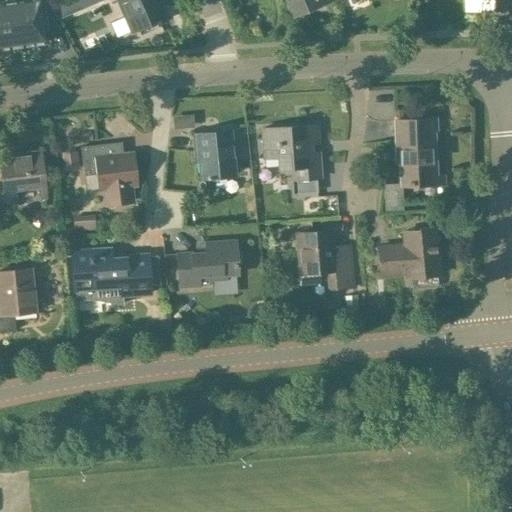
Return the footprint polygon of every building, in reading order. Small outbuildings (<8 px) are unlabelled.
[(10,10),(0,11),(0,49),(21,46),(19,36),(45,32),(40,0),(27,0),(9,3),(10,10)] [(80,0),(84,9),(106,0),(80,0)] [(117,0),(125,19),(128,19),(134,33),(163,21),(154,0),(117,0)] [(288,0),(295,17),(333,0),(288,0)] [(511,0),(467,0),(468,7),(498,5),(498,10),(511,9),(511,0)] [(174,114),(174,126),(195,125),(194,114),(174,114)] [(433,121),(395,123),(397,153),(401,154),(402,164),(401,164),(402,184),(437,182),(433,121)] [(276,160),(277,170),(292,169),(293,180),(321,179),(319,154),(305,155),(303,127),(262,130),(264,161),(276,160)] [(230,132),(194,136),(195,152),(198,152),(201,179),(235,176),(230,132)] [(246,154),(244,137),(238,138),(240,155),(246,154)] [(136,203),(134,188),(139,188),(135,151),(115,154),(113,144),(81,147),(84,177),(98,175),(99,192),(103,192),(105,207),(136,203)] [(17,192),(44,189),(44,193),(47,193),(42,150),(0,154),(0,168),(4,204),(18,202),(17,192)] [(79,169),(77,151),(61,152),(63,170),(79,169)] [(73,218),(74,232),(96,230),(94,216),(73,218)] [(405,246),(378,249),(381,277),(406,274),(407,280),(439,277),(435,228),(418,230),(418,232),(404,233),(405,246)] [(321,284),(320,273),(329,272),(331,290),(353,288),(350,259),(333,261),(331,232),(298,235),(301,274),(298,275),(299,285),(321,284)] [(207,254),(177,256),(180,289),(210,287),(209,277),(238,275),(236,243),(206,245),(207,254)] [(111,252),(91,253),(73,255),(76,301),(95,300),(123,305),(122,297),(150,295),(150,287),(160,286),(158,256),(112,260),(111,252)] [(0,271),(0,332),(16,330),(14,316),(37,313),(32,268),(0,271)]
